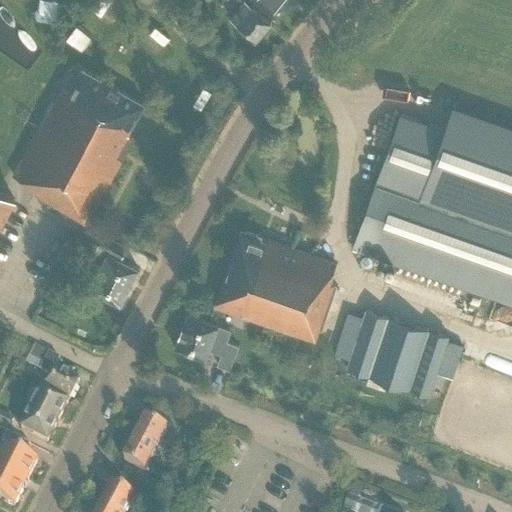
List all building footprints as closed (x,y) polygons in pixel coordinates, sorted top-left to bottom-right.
[(103,0),(90,12),(104,28),(118,15),(105,0),(103,0)] [(253,0),(274,18),(288,0),(253,0)] [(237,26),(255,41),(270,23),(253,7),(252,7),(245,1),(230,19),(237,25),(237,26)] [(162,49),(170,42),(158,28),(150,36),(162,49)] [(75,49),(84,35),(76,29),(66,44),(75,49)] [(134,138),(127,135),(144,105),(81,69),(68,92),(62,89),(54,103),(53,102),(13,176),(37,190),(35,194),(86,224),(134,138)] [(511,305),(511,132),(451,111),(444,130),(401,114),(353,249),(511,305)] [(0,225),(14,200),(0,192),(0,225)] [(214,307),(317,342),(337,286),(330,284),(336,264),(267,239),(265,242),(261,241),(262,237),(242,230),(214,307)] [(97,247),(120,260),(127,248),(103,235),(97,247)] [(89,289),(120,305),(138,270),(107,254),(89,289)] [(429,396),(448,337),(366,310),(347,369),(429,396)] [(205,360),(209,350),(221,355),(217,365),(229,370),(238,346),(226,342),(230,331),(187,314),(174,348),(205,360)] [(42,388),(68,401),(79,380),(55,367),(59,359),(48,353),(48,354),(35,347),(31,356),(43,363),(39,371),(48,375),(42,388)] [(348,397),(358,400),(362,384),(352,381),(348,397)] [(21,428),(47,442),(68,402),(42,389),(21,428)] [(0,427),(7,432),(13,420),(0,413),(0,427)] [(167,430),(145,419),(134,439),(173,460),(178,451),(167,445),(166,448),(159,444),(167,430)] [(173,434),(190,443),(196,433),(178,423),(173,434)] [(0,469),(26,483),(38,460),(25,454),(30,444),(6,432),(1,442),(6,444),(0,455),(0,469)] [(159,461),(157,463),(169,469),(173,460),(134,439),(123,460),(145,471),(152,457),(159,461)] [(0,499),(14,507),(26,483),(0,469),(0,499)] [(349,494),(359,498),(364,486),(354,482),(349,494)] [(111,483),(99,506),(111,511),(133,511),(127,509),(135,495),(111,483)] [(137,498),(155,508),(161,499),(143,488),(137,498)] [(378,511),(380,507),(349,495),(344,509),(352,511),(378,511)]
